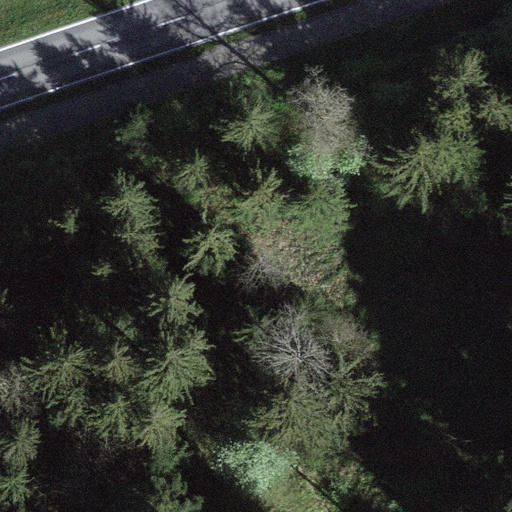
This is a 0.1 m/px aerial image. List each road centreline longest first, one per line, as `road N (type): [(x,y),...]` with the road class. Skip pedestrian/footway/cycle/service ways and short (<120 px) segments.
road 1 (track): [(0,137),(408,0)]
road 2 (secondary): [(0,77),(232,0)]
